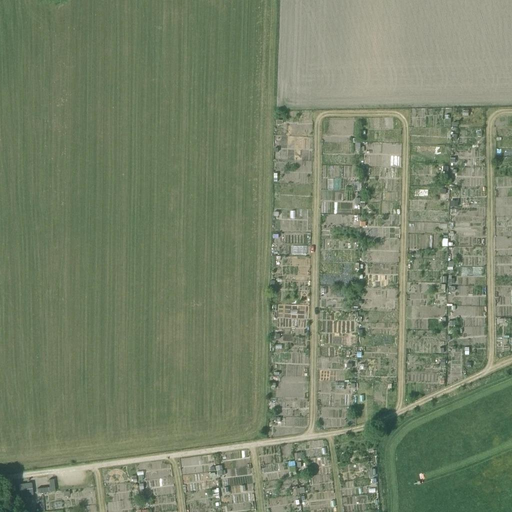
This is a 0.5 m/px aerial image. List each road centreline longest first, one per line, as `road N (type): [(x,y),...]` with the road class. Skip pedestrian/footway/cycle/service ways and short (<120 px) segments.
road 1 (track): [(511,360),(364,428),(0,479)]
road 2 (track): [(485,371),(488,126),(511,112)]
